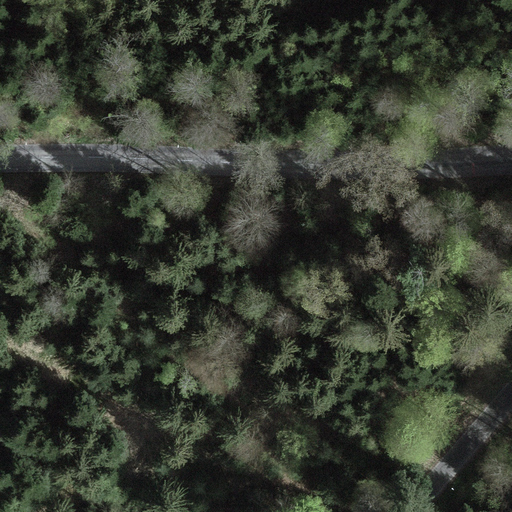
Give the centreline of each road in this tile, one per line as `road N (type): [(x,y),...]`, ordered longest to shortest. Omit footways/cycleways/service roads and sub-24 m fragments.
road 1 (unclassified): [(0,163),(511,159)]
road 2 (unclassified): [(511,390),(406,511)]
